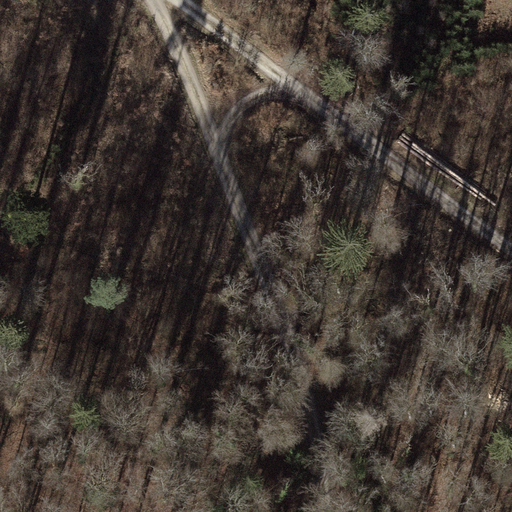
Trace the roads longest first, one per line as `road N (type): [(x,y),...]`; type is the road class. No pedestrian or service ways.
road 1 (track): [(328,511),(319,436),(283,316),(152,0)]
road 2 (track): [(173,0),(511,246)]
road 3 (track): [(223,176),(240,109),(261,95),(316,104)]
